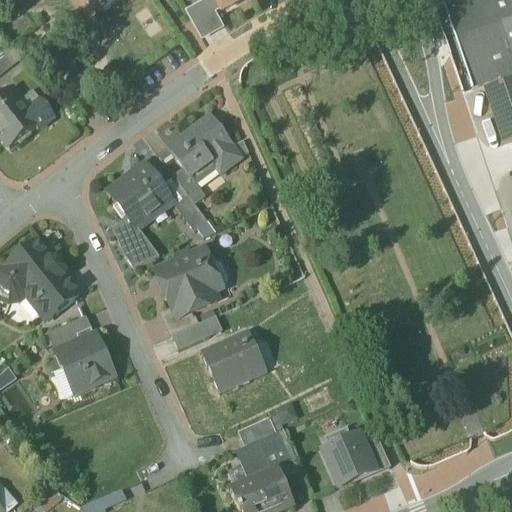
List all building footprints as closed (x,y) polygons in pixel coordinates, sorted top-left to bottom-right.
[(7,0),(8,1),(8,0),(86,0),(98,17),(122,0),(7,0)] [(211,0),(203,5),(209,15),(213,12),(220,9),(222,13),(235,6),(234,4),(240,0),(211,0)] [(511,0),(461,0),(434,9),(435,10),(444,7),(473,94),(484,90),(511,80),(511,0)] [(203,5),(185,14),(205,50),(206,50),(203,43),(192,24),(209,15),(203,5)] [(209,15),(192,24),(203,43),(224,32),(213,12),(209,15)] [(2,58),(0,60),(0,79),(13,70),(5,57),(2,58)] [(511,80),(484,90),(503,147),(511,143),(511,80)] [(20,104),(11,92),(0,100),(0,141),(8,152),(36,131),(37,133),(53,121),(40,104),(25,115),(18,106),(20,104)] [(233,148),(211,119),(167,152),(183,173),(194,187),(195,187),(216,171),(220,177),(241,162),(232,149),(233,148)] [(174,206),(146,168),(107,196),(126,223),(135,235),(136,234),(174,206)] [(194,187),(183,173),(173,180),(188,201),(188,200),(195,209),(205,201),(195,187),(194,187)] [(195,209),(188,200),(188,201),(175,210),(194,236),(208,226),(195,209)] [(126,223),(119,228),(123,233),(116,239),(121,245),(118,247),(127,259),(124,260),(134,273),(157,262),(136,234),(135,235),(126,223)] [(56,265),(51,264),(37,247),(29,254),(28,253),(4,271),(5,272),(0,276),(0,301),(1,303),(9,306),(18,305),(26,298),(47,325),(79,300),(64,281),(65,275),(56,265)] [(205,255),(191,261),(186,257),(178,261),(177,267),(155,277),(171,313),(176,324),(191,317),(217,306),(212,294),(215,293),(206,271),(211,268),(205,255)] [(191,317),(176,324),(171,313),(161,317),(172,340),(198,328),(195,321),(193,322),(191,317)] [(86,321),(47,338),(55,355),(94,337),(86,321)] [(198,328),(172,340),(178,355),(210,341),(203,326),(198,328)] [(94,337),(55,355),(63,374),(70,371),(81,396),(74,399),(75,400),(116,382),(96,336),(94,337)] [(249,336),(201,358),(219,398),(237,390),(238,391),(251,385),(250,384),(267,376),(266,375),(254,349),(249,336)] [(277,369),(266,344),(254,349),(266,375),(277,369)] [(9,372),(0,378),(0,394),(17,382),(9,372)] [(269,422),(238,436),(238,437),(240,436),(246,450),(244,451),(244,452),(276,437),(269,422)] [(244,452),(235,456),(249,488),(279,475),(297,467),(284,434),(244,452)] [(359,437),(320,454),(337,494),(377,477),(359,437)] [(297,467),(279,475),(286,493),(305,485),(297,467)] [(249,488),(231,495),(237,511),(291,511),(294,511),(286,493),(279,475),(249,488)] [(84,511),(108,511),(116,509),(111,498),(83,509),(84,511)]
